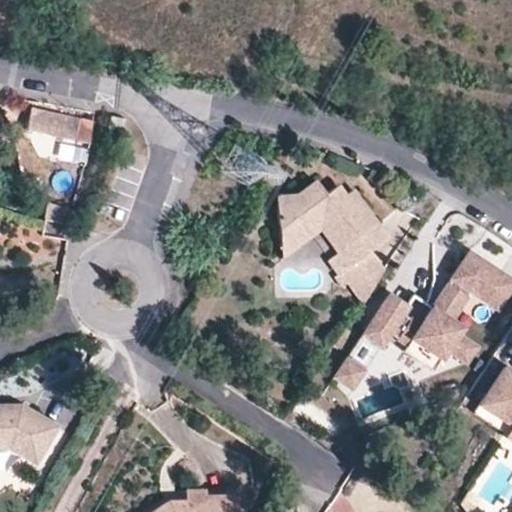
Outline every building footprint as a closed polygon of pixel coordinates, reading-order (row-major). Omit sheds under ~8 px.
[(77,140),(80,120),(31,108),(26,129),(77,140)] [(125,117),(109,114),(108,124),(123,126),(125,117)] [(335,192),(331,187),(325,191),(316,179),(296,194),(276,195),(278,220),(294,231),(312,230),(321,223),(339,249),(377,221),(351,187),(343,193),(335,192)] [(343,193),(336,183),(331,187),(335,192),(343,193)] [(42,233),(64,233),(65,204),(43,204),(42,233)] [(312,230),(294,231),(278,220),(281,253),(312,230)] [(340,270),(370,247),(387,235),(377,221),(339,249),(330,256),(340,270)] [(362,300),(384,267),(370,247),(340,270),(347,280),(362,300)] [(501,269),(468,248),(432,304),(413,292),(407,301),(389,290),(364,330),(382,342),(391,329),(407,340),(425,352),(430,346),(443,354),(448,346),(467,358),(477,343),(458,330),(445,322),(450,315),(451,316),(470,287),(475,280),(489,289),(501,269)] [(511,281),(511,276),(501,269),(489,289),(475,280),(470,287),(497,305),(511,281)] [(347,280),(340,270),(334,274),(341,284),(347,280)] [(462,323),(451,316),(450,315),(445,322),(458,330),(462,323)] [(443,354),(430,346),(425,352),(407,340),(403,346),(434,367),(443,354)] [(364,366),(347,355),(336,372),(352,383),(364,366)] [(511,367),(505,363),(480,401),(511,421),(511,367)] [(22,399),(0,399),(0,435),(11,435),(24,442),(22,446),(39,455),(58,419),(44,411),(41,415),(22,405),(25,401),(22,399)] [(44,411),(25,401),(22,405),(41,415),(44,411)] [(511,424),(511,421),(480,401),(473,411),(507,433),(511,424)] [(24,442),(11,435),(0,435),(0,440),(12,440),(22,446),(24,442)] [(204,497),(168,498),(147,511),(244,511),(244,492),(204,492),(204,497)]
